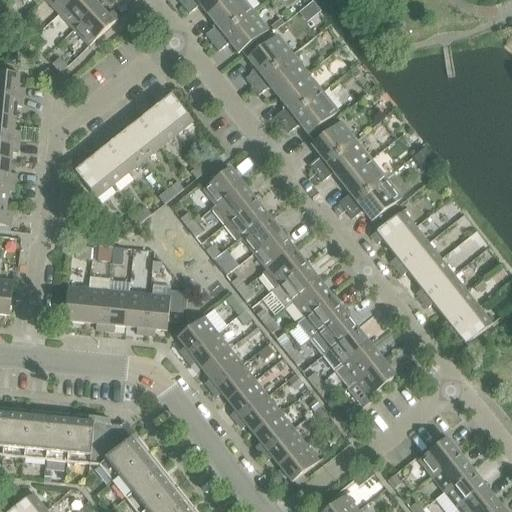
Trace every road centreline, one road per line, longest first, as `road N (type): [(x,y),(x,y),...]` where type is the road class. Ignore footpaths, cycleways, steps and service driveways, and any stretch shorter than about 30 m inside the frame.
road 1 (residential): [(455,387),(175,43)]
road 2 (residential): [(24,358),(55,135),(175,43)]
road 3 (tertiary): [(259,511),(145,371),(24,358)]
road 4 (residential): [(290,511),(455,387)]
